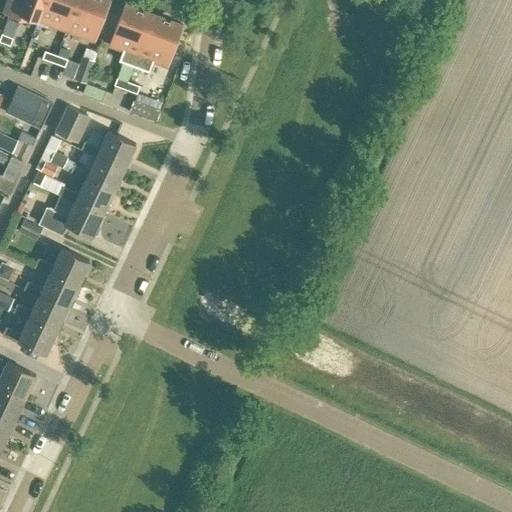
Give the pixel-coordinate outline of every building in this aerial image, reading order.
[(9,0),(5,13),(25,20),(27,16),(38,20),(38,19),(45,0),(9,0)] [(76,0),(45,0),(38,19),(66,29),(76,0)] [(109,0),(76,0),(66,29),(95,40),(109,0)] [(153,14),(124,3),(110,44),(123,49),(119,60),(134,66),(153,14)] [(182,25),(153,14),(134,66),(149,72),(154,60),(168,65),(182,25)] [(13,38),(2,33),(0,38),(0,40),(10,45),(13,38)] [(56,54),(45,50),(42,58),(54,62),(56,54)] [(32,71),(38,55),(29,52),(23,68),(32,71)] [(68,58),(56,54),(54,62),(65,66),(68,58)] [(86,83),(94,60),(81,56),(73,78),(86,83)] [(128,81),(117,77),(114,85),(125,89),(128,81)] [(140,85),(128,81),(125,89),(137,93),(140,85)] [(52,104),(17,87),(10,101),(29,110),(24,121),(40,129),(45,118),(52,104)] [(142,115),(155,119),(165,92),(153,87),(142,115)] [(67,105),(55,131),(78,141),(90,115),(67,105)] [(125,167),(136,143),(108,130),(100,147),(85,140),(81,149),(96,156),(97,153),(125,167)] [(0,147),(12,152),(17,140),(0,131),(0,147)] [(0,160),(7,164),(11,155),(0,149),(0,160)] [(50,161),(63,167),(68,157),(55,151),(50,161)] [(114,189),(125,167),(97,153),(96,156),(89,170),(74,163),(70,172),(85,179),(86,176),(114,189)] [(7,164),(1,175),(14,181),(23,161),(11,155),(7,164)] [(41,171),(53,176),(57,166),(45,160),(41,171)] [(103,212),(114,189),(86,176),(85,179),(78,193),(63,186),(59,194),(74,201),(75,199),(103,212)] [(92,236),(103,212),(75,199),(74,201),(68,216),(53,209),(46,206),(38,223),(62,235),(67,224),(92,236)] [(35,240),(41,227),(23,219),(17,231),(35,240)] [(78,284),(89,261),(61,247),(53,265),(38,258),(34,266),(49,273),(50,271),(78,284)] [(0,264),(0,276),(8,280),(14,268),(1,262),(0,264)] [(68,307),(78,284),(50,271),(49,273),(42,288),(28,281),(24,289),(39,296),(40,294),(68,307)] [(14,299),(0,292),(0,306),(9,310),(14,299)] [(57,330),(68,307),(40,294),(39,296),(32,310),(17,303),(13,312),(28,319),(29,316),(57,330)] [(46,353),(57,330),(29,316),(28,319),(21,333),(6,326),(2,335),(18,342),(19,340),(46,353)] [(0,386),(25,398),(36,375),(7,361),(0,375),(0,386)] [(0,414),(14,421),(25,398),(0,386),(0,414)] [(0,441),(3,443),(14,421),(0,414),(0,441)]
